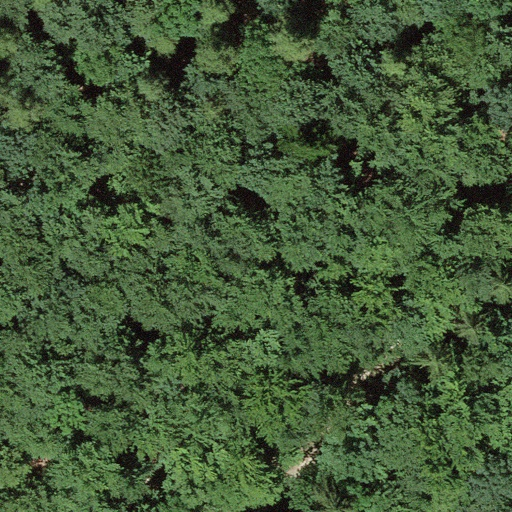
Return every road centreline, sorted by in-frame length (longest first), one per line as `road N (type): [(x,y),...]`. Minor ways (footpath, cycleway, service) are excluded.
road 1 (track): [(511,178),(470,236),(220,511)]
road 2 (track): [(399,511),(511,328)]
